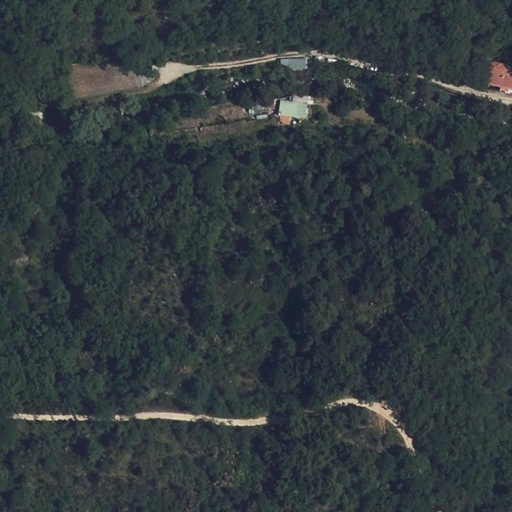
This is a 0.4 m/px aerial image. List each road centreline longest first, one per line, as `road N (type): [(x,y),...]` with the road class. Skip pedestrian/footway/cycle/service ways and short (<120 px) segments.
road 1 (track): [(440,511),(401,428),(363,400),(302,419),(222,424),(0,416)]
road 2 (residential): [(511,102),(397,65),(317,56),(171,71)]
